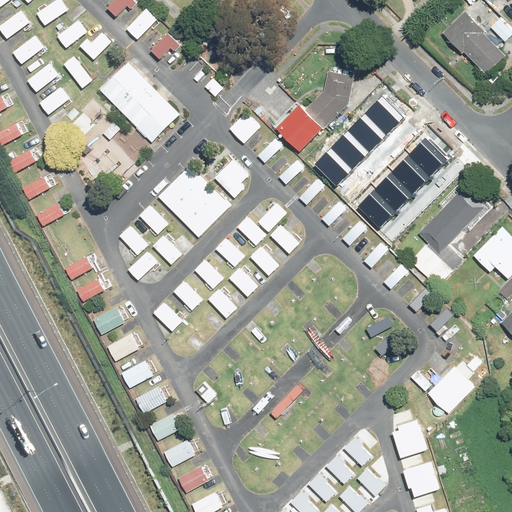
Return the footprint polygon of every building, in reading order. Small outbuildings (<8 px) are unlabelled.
[(0,0),(0,8),(1,10),(15,0),(0,0)] [(70,0),(58,0),(42,11),(51,24),(76,7),(70,0)] [(132,0),(114,0),(107,8),(115,17),(127,6),(130,9),(136,3),(132,0)] [(28,7),(4,24),(14,38),(38,22),(28,7)] [(146,9),(126,29),(137,39),(157,20),(146,9)] [(511,52),(469,10),(448,31),(492,75),(511,55),(511,52)] [(85,17),(62,33),(72,47),(94,31),(85,17)] [(511,34),(511,26),(502,17),(490,28),(504,42),(511,34)] [(91,37),(84,44),(97,58),(116,39),(106,30),(95,41),(91,37)] [(41,33),(19,50),(29,63),(51,46),(41,33)] [(167,33),(150,51),(159,59),(170,48),(174,51),(180,45),(167,33)] [(97,75),(80,53),(67,64),(84,85),(97,75)] [(131,57),(102,86),(159,142),(188,113),(131,57)] [(32,78),(43,92),(67,73),(57,59),(32,78)] [(307,150),(355,105),(360,73),(332,68),(328,89),(312,104),(309,100),(283,125),(307,150)] [(213,80),(205,88),(215,97),(222,90),(213,80)] [(44,103),(54,116),(77,98),(67,85),(44,103)] [(0,97),(0,111),(13,104),(8,93),(0,97)] [(384,94),(313,163),(336,186),(406,118),(384,94)] [(250,108),(232,126),(249,142),(266,125),(250,108)] [(0,132),(0,135),(5,146),(30,133),(23,120),(0,132)] [(126,128),(118,122),(108,133),(115,139),(126,128)] [(429,134),(359,202),(382,225),(452,157),(429,134)] [(260,153),(268,161),(285,144),(277,136),(260,153)] [(13,159),(20,171),(43,159),(36,146),(13,159)] [(217,177),(237,197),(258,176),(238,156),(217,177)] [(281,175),(289,182),(306,165),(299,157),(281,175)] [(163,195),(203,235),(236,202),(196,162),(163,195)] [(26,186),(33,199),(58,186),(51,173),(26,186)] [(302,194),(309,202),(326,185),(318,177),(302,194)] [(413,258),(441,285),(470,255),(459,245),(494,208),(465,180),(443,202),(447,206),(422,232),(430,241),(413,258)] [(65,199),(40,213),(47,227),(73,213),(65,199)] [(324,217),(331,223),(348,207),(341,200),(324,217)] [(156,201),(144,214),(165,234),(177,222),(156,201)] [(282,201),(263,219),(274,230),(293,212),(282,201)] [(253,214),(241,226),(259,244),(272,232),(253,214)] [(136,221),(123,233),(141,254),(154,242),(136,221)] [(361,221),(345,236),(351,242),(367,227),(361,221)] [(288,222),(276,234),(294,252),(306,240),(288,222)] [(511,225),(510,223),(477,254),(506,285),(511,279),(511,225)] [(170,233),(158,245),(177,263),(189,251),(170,233)] [(233,235),(220,248),(239,267),(252,254),(233,235)] [(367,258),(375,264),(391,247),(383,240),(367,258)] [(268,244),(256,255),(275,273),(286,262),(268,244)] [(155,249),(133,263),(144,280),(166,266),(155,249)] [(93,253),(70,266),(77,279),(100,267),(93,253)] [(200,269),(217,287),(229,275),(212,257),(200,269)] [(386,277),(394,285),(411,269),(403,261),(386,277)] [(245,264),(233,276),(252,296),(265,283),(245,264)] [(321,284),(337,271),(332,264),(316,277),(321,284)] [(104,275),(81,287),(89,302),(112,290),(104,275)] [(303,275),(297,281),(312,295),(318,288),(303,275)] [(179,290),(196,308),(208,296),(190,279),(179,290)] [(227,284),(213,299),(232,317),(246,303),(227,284)] [(412,301),(421,309),(437,291),(428,284),(412,301)] [(336,286),(331,292),(342,303),(348,297),(336,286)] [(284,295),(278,302),(283,307),(279,311),(287,319),(297,309),(284,295)] [(171,299),(159,310),(178,330),(190,318),(171,299)] [(121,304),(98,316),(108,334),(131,322),(121,304)] [(433,321),(441,329),(457,312),(449,304),(433,321)] [(329,319),(318,309),(312,314),(323,325),(329,319)] [(511,309),(502,320),(511,330),(511,309)] [(298,325),(308,317),(302,310),(292,318),(298,325)] [(393,314),(368,325),(372,335),(397,324),(393,314)] [(209,328),(197,316),(190,323),(202,335),(209,328)] [(264,317),(257,324),(268,334),(275,327),(264,317)] [(291,322),(284,331),(301,348),(309,340),(291,322)] [(191,332),(185,325),(175,335),(181,341),(191,332)] [(136,331),(112,343),(121,361),(145,349),(136,331)] [(356,335),(350,342),(361,352),(367,345),(356,335)] [(243,340),(237,347),(252,360),(258,353),(243,340)] [(398,355),(384,341),(378,348),(392,362),(398,355)] [(271,345),(264,352),(279,368),(286,361),(271,345)] [(150,358),(126,370),(135,388),(159,376),(150,358)] [(233,372),(221,361),(216,366),(227,378),(233,372)] [(339,361),(332,368),(340,376),(347,369),(339,361)] [(219,373),(207,364),(202,370),(214,379),(219,373)] [(456,364),(432,390),(452,409),(476,382),(456,364)] [(376,374),(367,365),(360,372),(369,381),(376,374)] [(263,383),(252,373),(246,380),(256,390),(263,383)] [(316,378),(310,385),(323,397),(329,391),(316,378)] [(164,382),(140,395),(149,413),(173,401),(164,382)] [(216,395),(202,382),(194,389),(208,403),(216,395)] [(357,399),(346,388),(339,395),(350,406),(357,399)] [(302,411),(292,399),(285,406),(295,417),(302,411)] [(222,417),(213,406),(206,412),(215,423),(222,417)] [(178,410),(154,423),(163,441),(187,429),(178,410)] [(283,429),(272,419),(265,426),(276,436),(283,429)] [(399,430),(392,432),(400,458),(426,450),(417,420),(397,426),(399,430)] [(302,427),(294,434),(309,449),(316,442),(302,427)] [(359,435),(348,447),(367,464),(375,455),(366,446),(368,444),(359,435)] [(191,436),(167,449),(176,467),(200,455),(191,436)] [(266,456),(258,450),(261,447),(250,438),(248,441),(244,437),(238,445),(259,464),(266,456)] [(293,463),(281,450),(273,458),(285,470),(293,463)] [(339,451),(328,463),(346,480),(355,471),(345,462),(347,459),(339,451)] [(207,461),(183,473),(192,492),(216,479),(207,461)] [(431,462),(403,471),(408,489),(411,488),(414,497),(439,490),(431,462)] [(360,474),(378,492),(389,481),(381,473),(379,475),(369,465),(360,474)] [(257,484),(269,473),(263,467),(251,478),(257,484)] [(324,469),(313,481),(331,498),(340,489),(330,480),(332,478),(324,469)] [(343,492),(360,510),(372,499),(363,491),(361,493),(352,483),(343,492)] [(220,488),(196,500),(202,511),(218,511),(230,506),(220,488)] [(304,490),(293,501),(304,511),(317,511),(320,509),(311,500),(313,498),(304,490)] [(326,510),(328,511),(350,511),(346,508),(344,510),(335,501),(326,510)]
